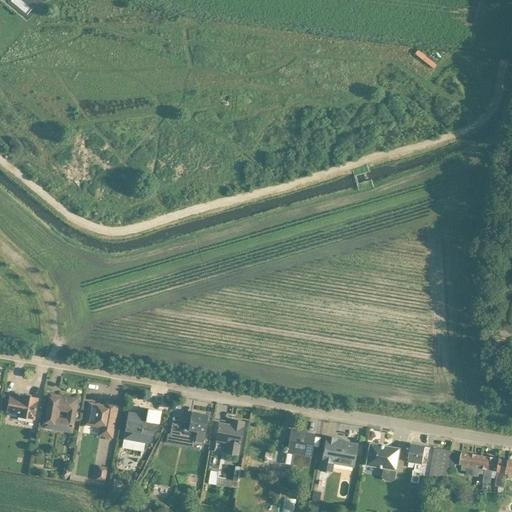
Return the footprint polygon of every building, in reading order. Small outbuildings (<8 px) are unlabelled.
[(413,47),(408,52),(426,68),(431,63),(413,47)] [(41,428),(71,434),(78,398),(48,392),(41,428)] [(15,418),(32,421),(36,397),(20,395),(20,398),(7,396),(4,412),(16,414),(15,418)] [(99,436),(112,438),(118,403),(103,400),(102,405),(87,403),(83,425),(100,428),(99,436)] [(127,407),(123,438),(157,443),(158,431),(142,429),(145,410),(127,407)] [(167,443),(201,449),(207,415),(187,412),(185,426),(171,424),(167,443)] [(223,453),(237,455),(243,422),(229,419),(228,424),(218,422),(214,442),(225,444),(223,453)] [(290,468),(307,470),(313,433),(290,430),(286,454),(292,454),(290,468)] [(333,463),(352,467),(356,442),(324,436),(318,470),(331,472),(333,463)] [(363,465),(394,471),(398,449),(367,444),(363,465)] [(406,463),(426,466),(429,447),(409,444),(406,463)] [(459,469),(494,477),(497,459),(463,452),(459,469)] [(96,477),(108,479),(110,466),(98,464),(96,477)] [(59,467),(55,474),(60,478),(65,470),(59,467)] [(204,468),(203,481),(213,482),(214,469),(204,468)]
